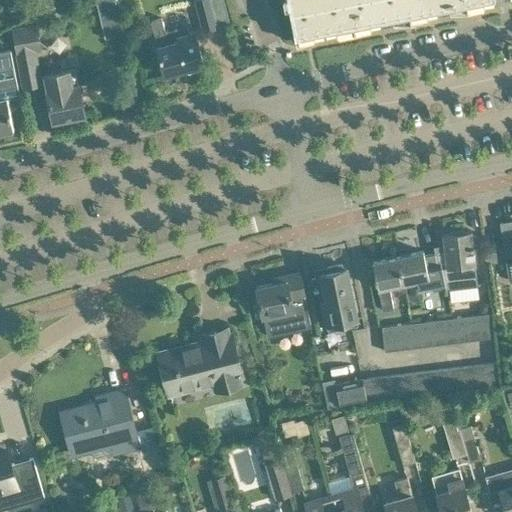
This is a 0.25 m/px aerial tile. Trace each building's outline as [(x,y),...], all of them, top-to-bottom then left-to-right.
[(5,0),(9,10),(21,6),(18,0),(5,0)] [(194,0),(195,0),(203,31),(217,27),(217,26),(229,23),(223,0),(194,0)] [(287,0),(295,36),(479,0),(287,0)] [(161,18),(150,21),(164,74),(203,64),(195,32),(189,33),(187,26),(164,32),(161,18)] [(44,49),(39,22),(12,27),(17,53),(24,86),(37,83),(44,82),(38,50),(44,49)] [(0,51),(0,131),(13,129),(8,98),(20,96),(11,50),(0,51)] [(46,90),(52,121),(85,115),(79,84),(78,84),(75,68),(45,74),(48,90),(46,90)] [(511,220),(500,223),(506,261),(509,280),(511,279),(511,220)] [(440,260),(446,289),(477,286),(473,248),(473,245),(471,231),(443,234),(445,249),(434,251),(436,261),(440,260)] [(423,251),(398,256),(403,282),(416,279),(418,290),(431,288),(428,277),(429,277),(427,270),(429,270),(428,266),(426,267),(423,251)] [(403,282),(398,256),(372,261),(376,277),(374,278),(375,281),(376,281),(383,310),(393,307),(388,285),(403,282)] [(342,263),(327,266),(327,271),(320,272),(326,300),(322,301),(327,324),(328,331),(358,325),(356,318),(357,318),(346,267),(343,268),(342,263)] [(310,324),(305,299),(299,272),(285,275),(286,280),(256,286),(263,316),(267,335),(296,329),(296,327),(310,324)] [(482,304),(480,306),(481,314),(491,312),(490,303),(482,304)] [(479,314),(482,339),(494,337),(491,312),(481,314),(479,314)] [(467,315),(470,340),(482,339),(479,314),(467,315)] [(455,317),(458,342),(470,340),(467,315),(455,317)] [(443,318),(446,343),(458,342),(455,317),(443,318)] [(431,320),(434,345),(446,343),(443,318),(431,320)] [(419,322),(422,346),(434,345),(431,320),(419,322)] [(407,323),(410,348),(422,346),(419,322),(407,323)] [(395,325),(398,349),(410,348),(407,323),(395,325)] [(382,326),(384,351),(398,349),(395,325),(382,326)] [(159,352),(170,395),(213,383),(215,390),(241,383),(239,378),(241,377),(231,334),(229,334),(227,329),(202,335),(204,342),(191,346),(190,344),(159,352)] [(485,363),(488,388),(500,386),(497,362),(485,363)] [(473,365),(476,389),(488,388),(485,363),(473,365)] [(461,366),(464,391),(476,389),(473,365),(461,366)] [(449,368),(452,392),(464,391),(461,366),(449,368)] [(437,369),(440,394),(452,392),(449,368),(437,369)] [(425,371),(428,395),(440,394),(437,369),(425,371)] [(413,372),(416,397),(428,395),(425,371),(413,372)] [(401,374),(404,398),(416,397),(413,372),(401,374)] [(389,375),(392,400),(404,398),(401,374),(389,375)] [(367,400),(368,401),(380,400),(377,377),(377,375),(362,377),(363,379),(367,400)] [(377,377),(380,401),(392,400),(389,375),(377,377)] [(363,379),(335,382),(339,403),(367,400),(363,379)] [(108,399),(61,411),(71,449),(90,444),(93,456),(116,451),(138,446),(138,442),(124,389),(110,393),(107,394),(108,399)] [(299,393),(287,395),(289,406),(301,404),(299,393)] [(466,452),(459,428),(454,413),(441,417),(453,456),(466,452)] [(344,414),(332,418),(336,433),(349,430),(344,414)] [(403,465),(415,462),(404,423),(392,427),(403,465)] [(459,428),(466,452),(469,462),(481,459),(470,425),(459,428)] [(352,433),(339,437),(350,475),(363,472),(352,433)] [(0,508),(43,496),(32,457),(9,464),(5,449),(0,450),(0,508)] [(141,454),(137,455),(143,475),(165,470),(160,449),(156,450),(141,454)] [(279,454),(281,458),(291,492),(304,488),(293,450),(279,454)] [(291,492),(281,458),(265,463),(275,497),(291,492)] [(471,511),(459,467),(432,475),(442,511),(471,511)] [(511,511),(511,467),(485,476),(490,492),(500,489),(506,511),(511,511)] [(178,474),(163,478),(167,491),(181,487),(178,474)] [(212,478),(221,511),(234,511),(223,475),(212,478)] [(417,511),(407,476),(394,480),(399,498),(385,501),(388,511),(417,511)] [(331,494),(336,510),(336,511),(362,511),(356,488),(331,494)] [(129,493),(119,496),(121,504),(125,506),(132,504),(129,493)] [(336,511),(336,510),(331,494),(306,502),(308,511),(336,511)] [(298,511),(308,511),(305,498),(295,501),(298,511)]
